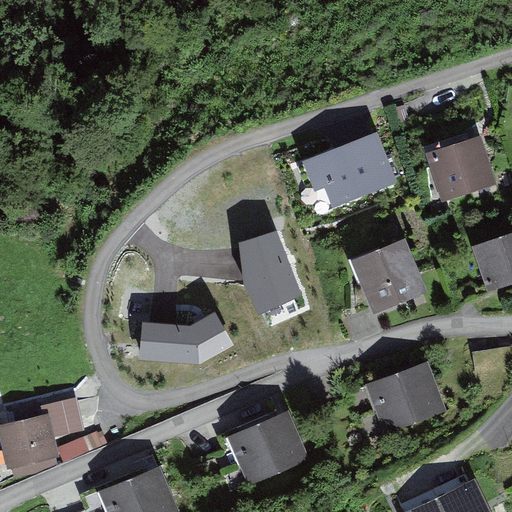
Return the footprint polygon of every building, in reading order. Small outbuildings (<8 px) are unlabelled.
[(376,136),(302,166),(314,196),(324,193),(331,210),(395,184),(376,136)] [(482,138),(426,158),(442,205),(499,186),(482,138)] [(246,287),(260,314),(301,296),(277,233),(240,245),(246,287)] [(511,235),(472,249),(489,295),(511,287),(511,235)] [(404,242),(351,265),(373,317),(426,295),(404,242)] [(144,322),(139,358),(199,365),(233,346),(215,316),(194,327),(144,322)] [(426,356),(364,380),(384,431),(446,407),(426,356)] [(288,404),(228,429),(249,480),(309,456),(288,404)] [(48,409),(0,419),(0,434),(8,465),(13,464),(14,478),(42,471),(57,463),(59,455),(48,409)] [(181,511),(161,459),(95,485),(106,511),(181,511)] [(488,511),(473,479),(438,495),(445,511),(488,511)] [(445,511),(438,495),(403,511),(445,511)]
